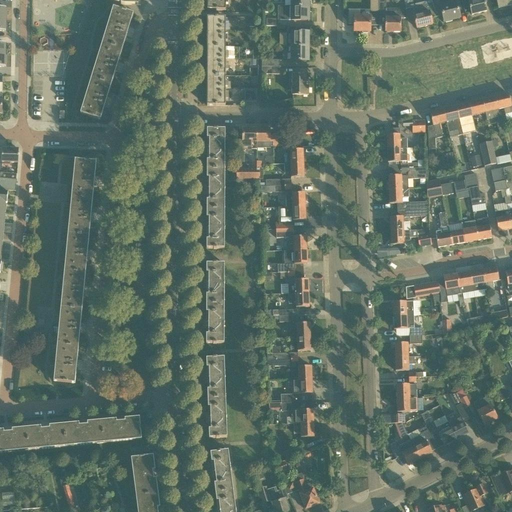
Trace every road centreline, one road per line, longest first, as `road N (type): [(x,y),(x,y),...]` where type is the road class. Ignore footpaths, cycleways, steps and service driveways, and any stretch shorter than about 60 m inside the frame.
road 1 (tertiary): [(174,398),(172,114)]
road 2 (unclassified): [(5,408),(31,135)]
road 3 (residential): [(89,401),(117,137)]
road 4 (residential): [(333,511),(332,275)]
road 5 (residential): [(369,502),(362,269)]
road 6 (residential): [(329,49),(385,50),(511,20)]
road 7 (residential): [(332,275),(330,115)]
road 8 (residential): [(172,114),(330,115)]
road 9 (residential): [(369,502),(511,433)]
road 10 (residential): [(359,115),(511,79)]
road 11 (residential): [(362,269),(359,115)]
road 12 (residential): [(362,269),(511,244)]
road 13 (residential): [(23,0),(20,135)]
road 14 (residential): [(173,27),(148,32),(117,137)]
